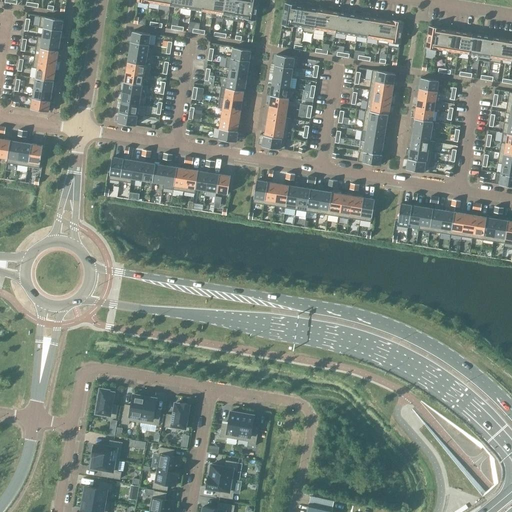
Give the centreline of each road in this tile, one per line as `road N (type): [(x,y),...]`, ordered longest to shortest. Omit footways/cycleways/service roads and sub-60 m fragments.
road 1 (tertiary): [(78,298),(307,332),(382,352),(435,380),(511,450)]
road 2 (tertiary): [(511,410),(447,354),(370,318),(89,267)]
road 3 (residential): [(81,129),(511,198)]
road 4 (residential): [(210,388),(299,404),(310,414),(293,511)]
road 5 (residential): [(74,426),(84,368),(210,388)]
road 6 (residential): [(101,0),(81,129)]
road 7 (residential): [(190,511),(210,388)]
